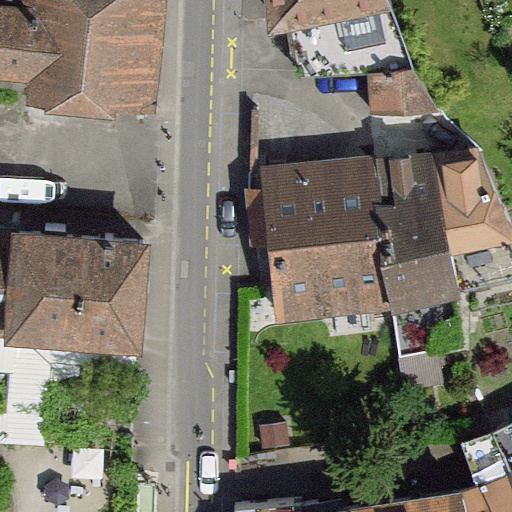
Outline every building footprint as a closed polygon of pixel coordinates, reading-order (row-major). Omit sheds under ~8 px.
[(146,106),(156,0),(0,0),(0,63),(37,67),(36,95),(146,106)] [(272,0),(274,17),(289,14),(300,71),(307,71),(369,68),(412,66),(388,0),(272,0)] [(412,66),(369,68),(372,109),(438,105),(412,66)] [(430,153),(456,284),(511,270),(511,228),(479,148),(430,153)] [(372,158),(391,297),(392,308),(399,351),(458,339),(452,295),(458,293),(456,284),(430,153),(372,158)] [(269,230),(277,311),(391,297),(372,158),(249,171),(248,183),(252,231),(269,230)] [(136,335),(144,239),(113,237),(113,233),(105,233),(105,236),(65,234),(65,224),(45,222),(45,232),(0,228),(0,434),(3,435),(13,327),(136,335)] [(511,422),(494,432),(496,435),(511,431),(511,422)] [(469,511),(511,511),(511,431),(496,435),(494,432),(466,441),(481,482),(462,488),(469,511)] [(469,511),(462,488),(375,502),(374,502),(369,503),(370,511),(469,511)] [(370,511),(369,503),(320,511),(318,499),(302,501),(302,496),(293,497),(294,511),(370,511)] [(234,511),(294,511),(293,497),(235,502),(234,511)]
